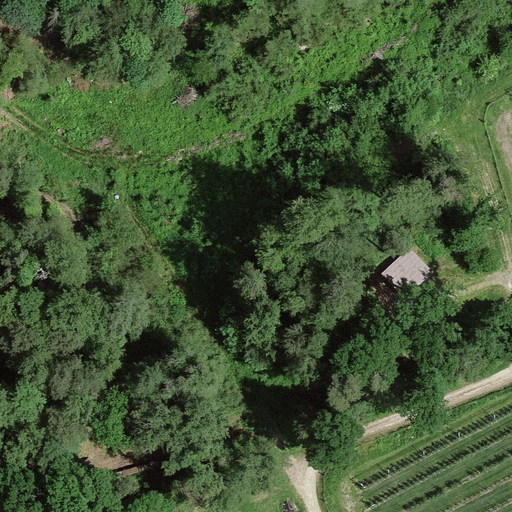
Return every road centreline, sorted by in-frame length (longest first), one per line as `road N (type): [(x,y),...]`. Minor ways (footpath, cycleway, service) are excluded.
road 1 (track): [(316,511),(296,466),(511,370)]
road 2 (track): [(511,283),(439,116)]
